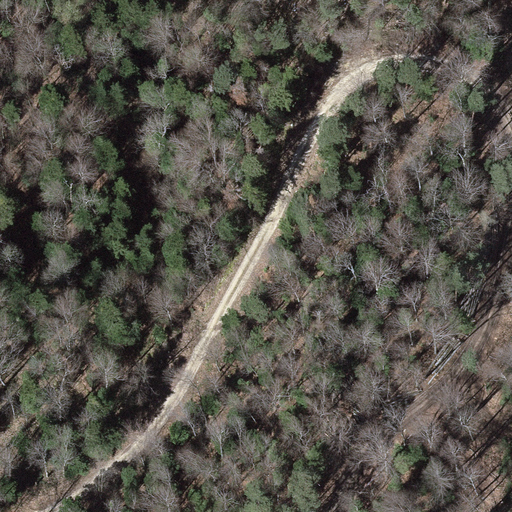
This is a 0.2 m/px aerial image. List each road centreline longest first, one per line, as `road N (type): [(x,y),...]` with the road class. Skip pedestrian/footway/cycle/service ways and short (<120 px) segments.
road 1 (track): [(511,119),(480,77),(428,58),(383,60),(347,73),(322,99),(278,204),(177,387),(122,456),(36,511)]
road 2 (track): [(334,511),(384,437),(473,353),(490,324),(511,244)]
